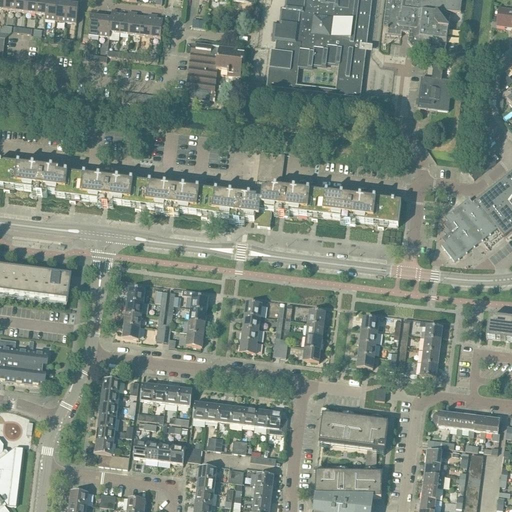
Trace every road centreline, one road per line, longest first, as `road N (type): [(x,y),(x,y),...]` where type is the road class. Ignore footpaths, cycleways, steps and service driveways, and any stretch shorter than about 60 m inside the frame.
road 1 (tertiary): [(407,273),(104,233)]
road 2 (residential): [(246,158),(242,182),(0,151)]
road 3 (residential): [(0,76),(15,79),(30,69),(167,90),(176,14),(160,12)]
road 4 (residential): [(303,384),(89,356)]
road 5 (residential): [(173,511),(167,486),(44,471)]
road 6 (residential): [(420,188),(289,176)]
road 7 (residential): [(303,384),(292,511)]
road 8 (residential): [(89,356),(104,233)]
